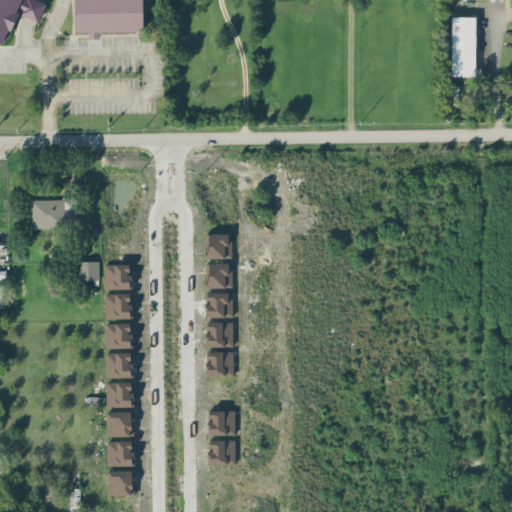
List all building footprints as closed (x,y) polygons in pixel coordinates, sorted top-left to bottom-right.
[(0,0),(0,42),(3,44),(17,12),(36,20),(44,3),(37,0),(0,0)] [(75,0),(142,0),(144,32),(76,31),(75,0)] [(451,75),(475,75),(476,16),(452,16),(451,75)] [(31,225),(73,225),(73,207),(65,207),(65,197),(31,197),(31,225)] [(98,278),(98,259),(77,259),(77,278),(98,278)] [(104,263),(105,288),(132,287),(131,263),(104,263)] [(232,263),(207,263),(207,286),(232,287),(232,263)] [(133,317),(132,301),(132,292),(104,292),(105,317),(133,317)] [(206,316),(232,315),(232,292),(206,292),(206,316)] [(133,347),(133,332),(132,332),(131,322),(106,322),(106,347),(133,347)] [(133,376),(133,361),(132,361),(132,351),(106,351),(106,376),(133,376)] [(133,405),(133,380),(106,381),(106,406),(133,405)] [(106,410),(107,435),(134,435),(133,410),(106,410)] [(234,410),(208,410),(208,434),(235,433),(234,410)] [(134,439),(107,440),(107,465),(134,464),(134,439)] [(235,463),(234,439),(207,440),(208,463),(235,463)] [(213,461),(197,461),(197,479),(213,479),(213,461)] [(133,469),(107,469),(107,494),(134,494),(133,469)]
